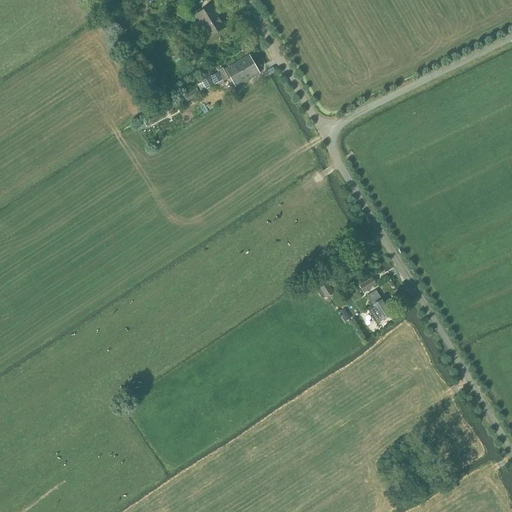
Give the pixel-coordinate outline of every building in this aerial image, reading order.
[(212,6),(195,16),(207,36),(224,27),(212,6)] [(249,57),(226,70),(236,87),(259,73),(249,57)] [(371,278),(359,285),(363,291),(375,284),(371,278)] [(327,284),(320,289),(326,298),(333,293),(327,284)] [(373,305),(367,309),(376,323),(384,319),(385,319),(388,317),(388,316),(390,315),(376,291),(367,296),(373,305)]
